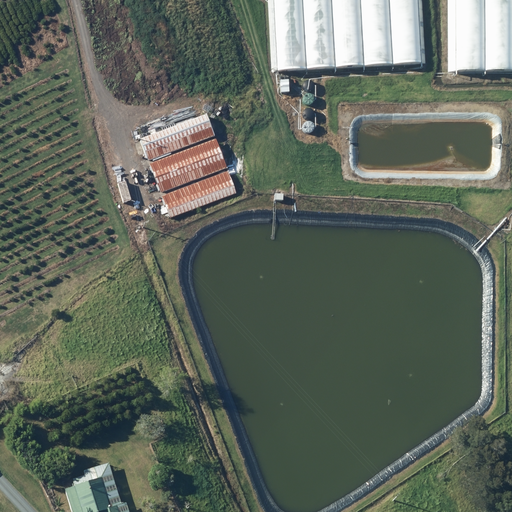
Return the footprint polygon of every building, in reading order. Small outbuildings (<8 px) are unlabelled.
[(265,0),(268,59),(419,52),(416,0),(265,0)] [(511,0),(453,0),(453,64),(511,63),(511,0)] [(134,128),(146,162),(214,136),(201,103),(134,128)] [(147,164),(158,194),(226,169),(215,139),(147,164)] [(158,198),(166,220),(236,194),(228,172),(158,198)] [(0,380),(9,375),(0,359),(0,380)] [(120,503),(107,462),(68,474),(72,488),(67,490),(73,511),(127,511),(124,501),(120,503)]
